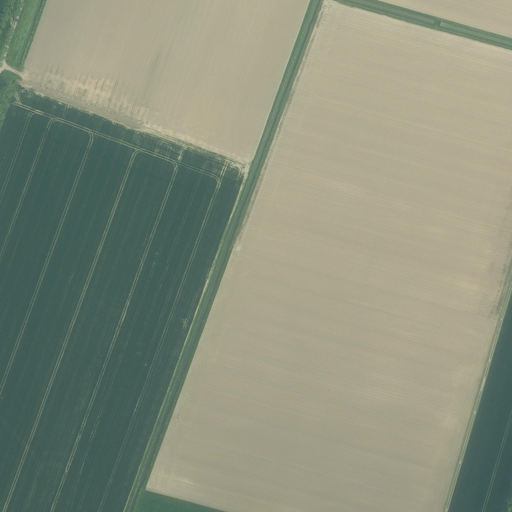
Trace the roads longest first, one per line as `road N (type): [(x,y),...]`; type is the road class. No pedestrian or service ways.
road 1 (track): [(124,511),(311,0)]
road 2 (track): [(445,511),(511,283)]
